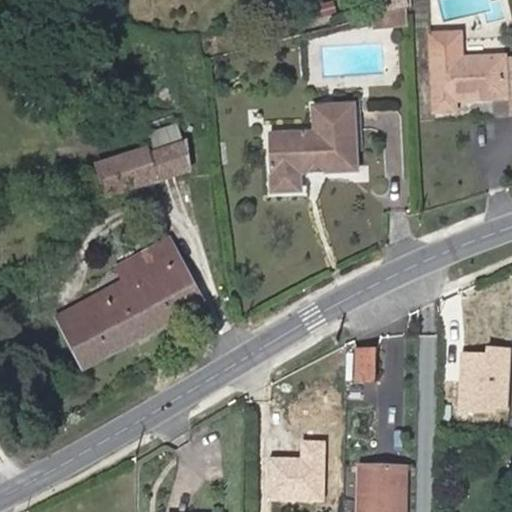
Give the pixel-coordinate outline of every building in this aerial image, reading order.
[(407,9),(404,0),(381,0),(378,1),(382,15),(407,9)] [(408,25),(407,9),(382,15),(373,17),(374,28),(408,25)] [(507,98),(505,58),(461,60),(461,44),(450,34),(431,35),(435,112),(455,111),(455,101),(507,98)] [(461,44),(460,34),(450,34),(461,44)] [(357,171),(354,105),(314,107),(315,133),(276,135),(276,150),(270,150),(271,188),(300,186),(299,174),(308,173),(308,167),(324,166),(324,173),(357,171)] [(182,142),(176,125),(145,135),(148,147),(150,153),(182,142)] [(193,173),(188,140),(182,142),(150,153),(161,182),(161,183),(193,173)] [(150,153),(148,147),(95,164),(97,170),(105,192),(107,200),(161,182),(150,153)] [(105,192),(97,170),(88,173),(95,195),(105,192)] [(85,368),(203,304),(169,241),(118,269),(125,282),(58,318),(85,368)] [(374,381),(375,351),(357,351),(357,381),(374,381)] [(487,408),(488,387),(477,387),(476,407),(487,408)] [(404,511),(406,468),(360,467),(359,511),(404,511)]
